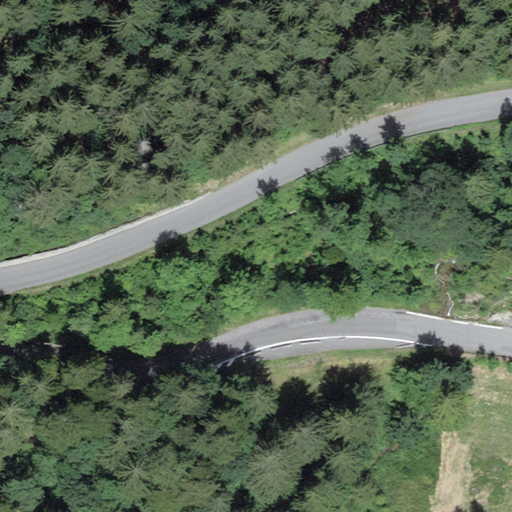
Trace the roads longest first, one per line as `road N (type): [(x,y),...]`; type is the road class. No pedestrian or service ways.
road 1 (unclassified): [(511,102),(404,123),(334,147),(97,254),(0,279)]
road 2 (unclassified): [(0,352),(149,372),(307,338),(511,345)]
